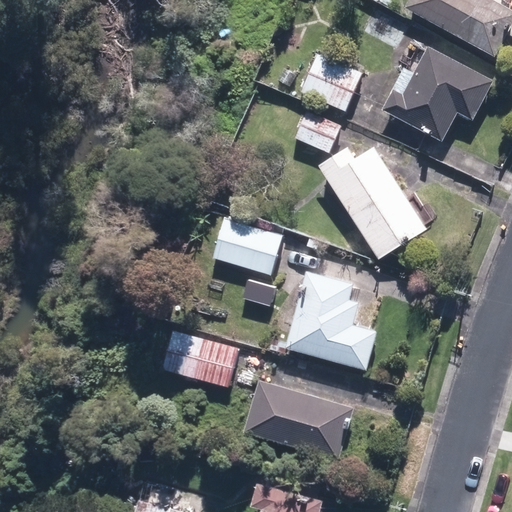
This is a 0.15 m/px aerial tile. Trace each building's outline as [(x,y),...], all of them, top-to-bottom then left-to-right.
[(408,0),(495,49),(511,19),(511,2),(507,0),(408,0)] [(382,104),(442,136),(458,106),(472,114),(492,76),(437,47),(444,35),(409,16),(406,22),(369,2),(357,24),(394,44),(399,33),(427,48),(418,65),(406,59),(393,84),(382,104)] [(307,90),(352,110),(369,72),(324,52),(307,90)] [(296,131),(330,147),(342,120),(308,104),(296,131)] [(329,164),(387,258),(434,229),(384,148),(365,160),(356,147),(329,164)] [(217,252),(273,269),(285,230),(229,213),(217,252)] [(291,341),(369,364),(380,327),(355,320),(361,298),(352,295),(357,279),(312,266),(291,341)] [(170,367),(233,386),(244,347),(180,330),(170,367)] [(249,427),(342,455),(357,405),(264,377),(249,427)] [(260,511),(316,511),(319,499),(256,483),(251,505),(262,508),(260,511)] [(141,511),(188,511),(145,499),(141,511)]
